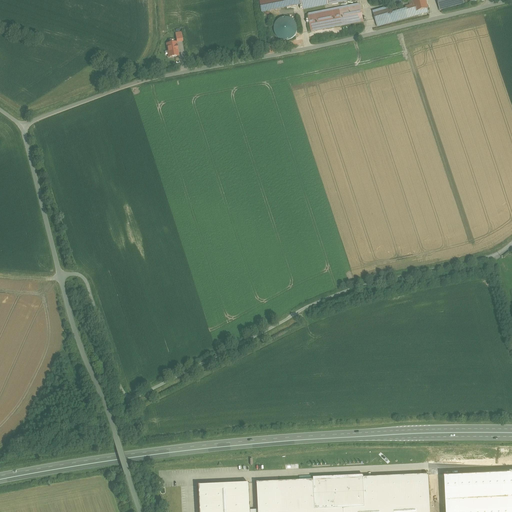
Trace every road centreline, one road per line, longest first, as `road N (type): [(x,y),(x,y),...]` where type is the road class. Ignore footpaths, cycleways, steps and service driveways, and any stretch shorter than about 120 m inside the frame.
road 1 (unclassified): [(511,244),(496,256),(308,305),(138,398),(124,396),(87,279),(61,278)]
road 2 (trunk): [(511,433),(258,442),(0,479)]
road 3 (residential): [(490,4),(121,90),(23,126)]
road 4 (unclassified): [(61,278),(140,511)]
road 5 (unclassified): [(23,126),(61,278)]
